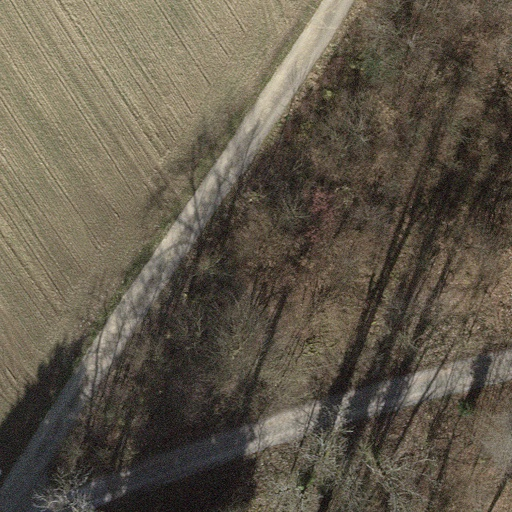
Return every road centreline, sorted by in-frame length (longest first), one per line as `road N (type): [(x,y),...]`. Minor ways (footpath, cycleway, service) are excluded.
road 1 (track): [(338,0),(0,511)]
road 2 (track): [(47,511),(282,426),(511,362)]
